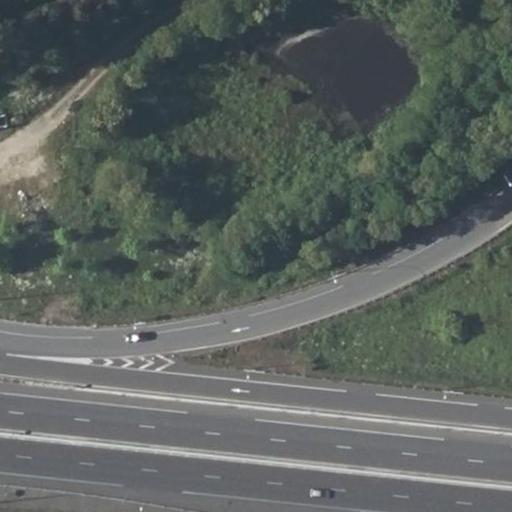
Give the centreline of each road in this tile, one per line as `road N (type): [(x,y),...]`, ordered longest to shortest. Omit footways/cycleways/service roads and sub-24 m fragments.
road 1 (motorway): [(511,203),(343,298),(204,334),(0,352)]
road 2 (motorway): [(511,418),(0,361)]
road 3 (motorway): [(0,454),(511,508)]
road 4 (motorway): [(511,464),(0,411)]
